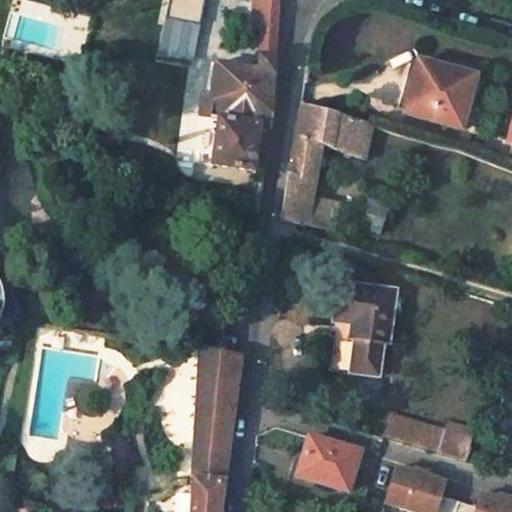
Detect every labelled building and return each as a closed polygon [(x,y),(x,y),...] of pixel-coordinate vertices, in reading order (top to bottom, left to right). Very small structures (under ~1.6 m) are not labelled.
[(260,0),(253,72),(214,69),(210,104),(197,102),(196,123),(211,124),(208,168),(253,172),(254,155),(264,156),(266,141),(268,127),(274,32),(275,0),(260,0)] [(477,73),(417,58),(402,115),(463,131),(477,73)] [(279,222),(330,232),(336,199),(312,194),(318,138),(363,150),(370,123),(301,106),(284,198),(279,222)] [(387,202),(366,192),(354,219),(376,228),(387,202)] [(0,308),(9,317),(9,316),(10,315),(10,312),(11,310),(11,307),(11,305),(11,304),(11,302),(11,301),(11,300),(11,298),(10,297),(10,294),(9,293),(8,290),(7,289),(6,287),(5,284),(3,282),(2,280),(0,278),(0,308)] [(395,295),(337,284),(330,322),(354,327),(346,373),(374,378),(380,348),(385,348),(395,295)] [(0,357),(10,353),(0,328),(0,323),(9,319),(9,317),(0,308),(0,357)] [(193,354),(183,511),(216,511),(232,395),(237,357),(232,356),(193,352),(193,354)] [(463,461),(471,433),(444,425),(442,431),(388,418),(382,436),(463,461)] [(358,456),(306,439),(293,479),(344,495),(358,456)] [(424,476),(396,467),(386,503),(414,511),(511,511),(511,501),(481,493),(476,507),(440,496),(445,482),(424,476)]
